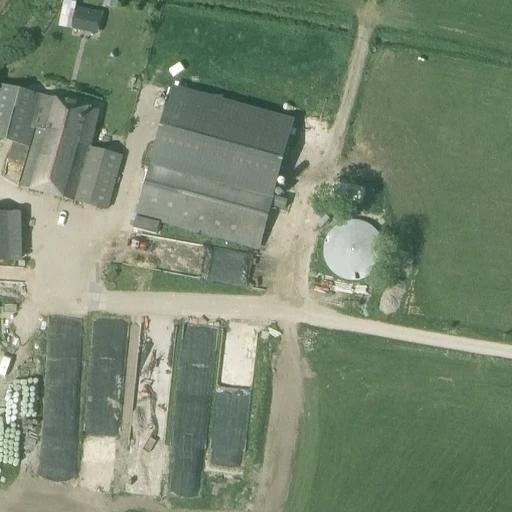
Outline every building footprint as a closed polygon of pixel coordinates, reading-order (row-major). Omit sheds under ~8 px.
[(81,9),(80,30),(107,32),(109,11),(81,9)] [(7,161),(26,166),(20,188),(75,203),(76,202),(90,150),(100,112),(0,85),(0,140),(12,144),(7,161)] [(138,217),(257,251),(293,127),(173,93),(138,217)] [(90,150),(76,202),(106,211),(120,158),(90,150)] [(7,211),(0,211),(0,261),(12,260),(7,211)] [(323,253),(323,259),(325,264),(328,268),(332,273),(336,276),(342,279),(347,281),(353,282),(365,279),(370,276),(374,273),(377,269),(379,266),(381,262),(382,257),(382,252),(382,248),(382,243),(380,239),(378,236),(376,232),(372,229),(367,225),(361,223),(356,222),(350,222),(344,223),(340,225),(336,227),(332,230),(328,234),(326,238),(324,242),(323,247),(323,253)] [(151,325),(178,326),(178,314),(151,313),(151,325)] [(94,461),(109,464),(113,446),(98,442),(94,461)]
